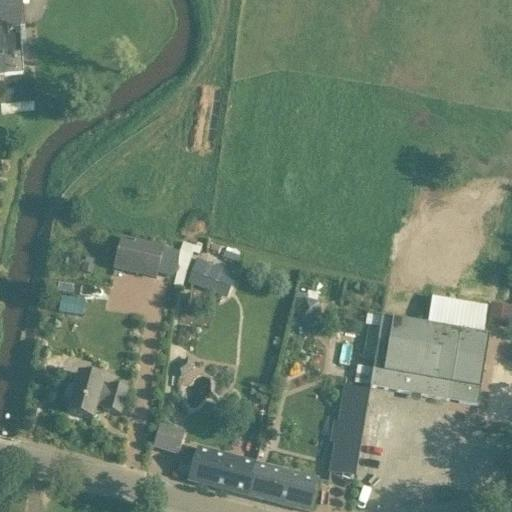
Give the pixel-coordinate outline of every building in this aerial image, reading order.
[(0,0),(0,78),(22,77),(19,29),(24,29),(22,0),(0,0)] [(0,87),(0,106),(35,104),(34,85),(0,87)] [(162,251),(119,242),(112,272),(155,282),(162,251)] [(173,280),(179,255),(164,252),(158,277),(173,280)] [(234,277),(196,261),(187,285),(225,300),(234,277)] [(84,266),(81,265),(80,274),(92,276),(94,267),(93,267),(84,266)] [(58,285),(57,294),(73,296),(74,287),(58,285)] [(299,325),(312,328),(321,318),(318,304),(316,303),(306,301),(304,301),(296,311),(299,325)] [(491,307),(487,328),(508,332),(511,310),(491,307)] [(370,317),(368,328),(379,329),(381,319),(370,317)] [(478,408),(490,338),(381,319),(379,329),(379,331),(373,363),(369,389),(449,403),(450,395),(460,396),(458,405),(478,408)] [(373,363),(379,331),(368,329),(362,361),(373,363)] [(178,381),(195,369),(188,359),(171,372),(178,381)] [(120,417),(125,401),(127,391),(110,386),(109,390),(103,389),(105,382),(78,374),(73,389),(68,387),(64,399),(71,401),(67,415),(93,422),(98,406),(104,408),(103,412),(120,417)] [(344,388),(329,475),(357,480),(357,478),(356,478),(370,392),(344,388)] [(181,455),(186,431),(159,426),(155,450),(181,455)] [(256,467),(257,466),(196,450),(187,484),(247,499),(256,467)] [(298,511),(310,511),(319,482),(257,466),(256,467),(247,499),(298,511)]
